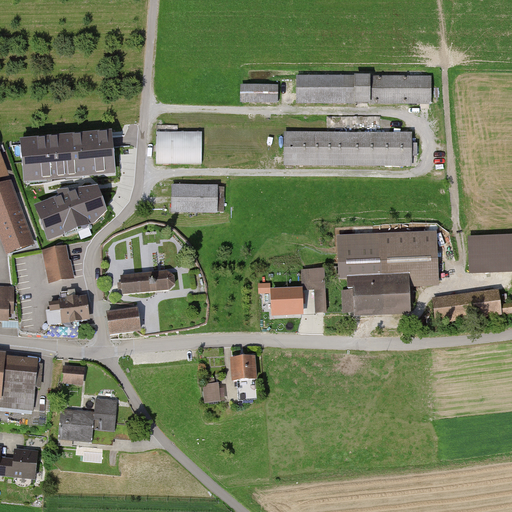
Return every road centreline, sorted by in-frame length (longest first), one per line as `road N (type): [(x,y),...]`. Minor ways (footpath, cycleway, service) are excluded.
road 1 (unclassified): [(106,352),(89,260),(99,238),(137,201),(154,0)]
road 2 (unclassified): [(511,334),(401,344),(261,340)]
road 3 (unclassified): [(106,352),(170,448),(243,511)]
road 4 (residential): [(106,352),(261,340)]
